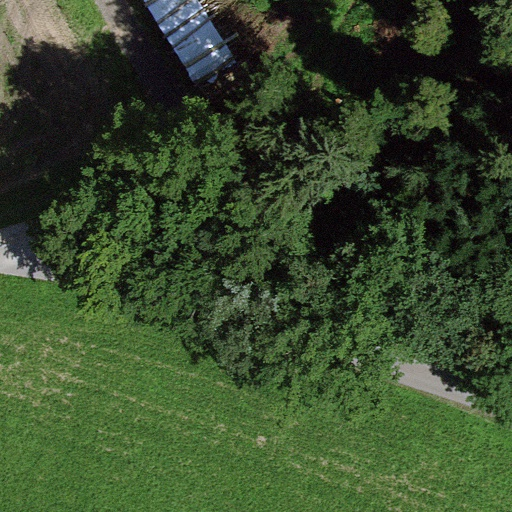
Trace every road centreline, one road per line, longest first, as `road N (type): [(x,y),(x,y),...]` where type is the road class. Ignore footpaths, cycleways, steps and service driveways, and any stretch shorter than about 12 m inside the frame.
road 1 (unclassified): [(511,396),(131,280),(0,254)]
road 2 (track): [(148,0),(194,130),(164,166),(4,255)]
